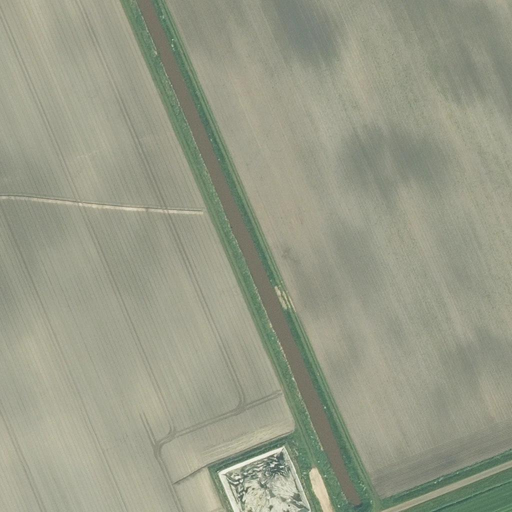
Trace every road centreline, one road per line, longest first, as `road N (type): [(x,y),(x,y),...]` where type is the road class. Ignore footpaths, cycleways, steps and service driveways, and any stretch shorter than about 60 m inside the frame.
road 1 (track): [(337,511),(125,0)]
road 2 (unclassified): [(386,511),(511,462)]
